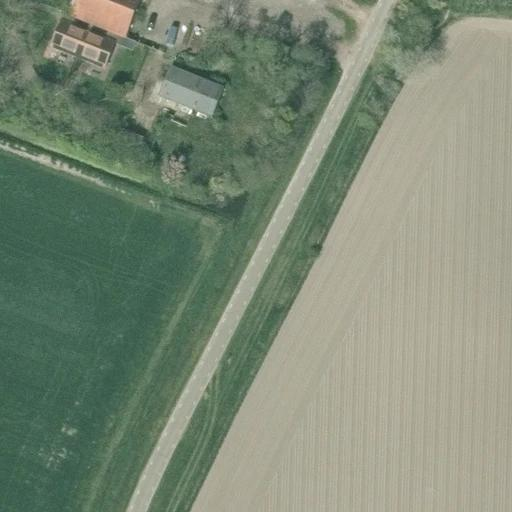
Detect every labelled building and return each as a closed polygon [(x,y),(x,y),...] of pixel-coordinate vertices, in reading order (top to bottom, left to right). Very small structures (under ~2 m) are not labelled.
[(63,22),(54,42),(62,45),(61,48),(87,58),(96,35),(98,36),(106,16),(104,15),(110,0),(80,0),(78,5),(66,0),(61,0),(55,19),(63,22)] [(156,0),(156,1),(245,36),(259,0),(156,0)] [(161,80),(147,114),(167,121),(168,119),(177,123),(187,97),(181,94),(183,89),(161,80)] [(183,89),(181,94),(187,97),(194,99),(196,94),(183,89)] [(187,97),(177,123),(187,126),(186,129),(205,136),(218,103),(196,94),(194,99),(187,97)]
